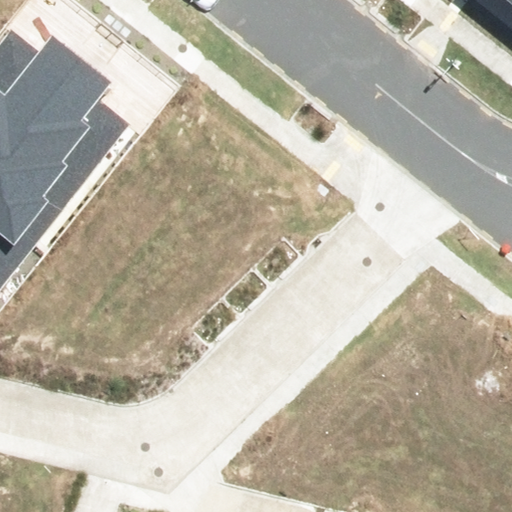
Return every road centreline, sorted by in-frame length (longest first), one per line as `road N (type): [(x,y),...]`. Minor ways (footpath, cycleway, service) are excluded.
road 1 (residential): [(460,143),(185,425),(106,427),(0,401)]
road 2 (residential): [(281,0),(460,143)]
